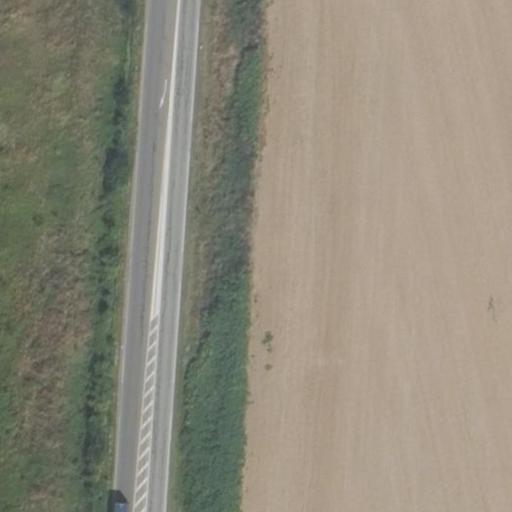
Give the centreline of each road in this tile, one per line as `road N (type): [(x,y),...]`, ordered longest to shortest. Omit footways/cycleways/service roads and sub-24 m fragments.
road 1 (primary): [(170,0),(125,511)]
road 2 (primary): [(155,511),(176,0)]
